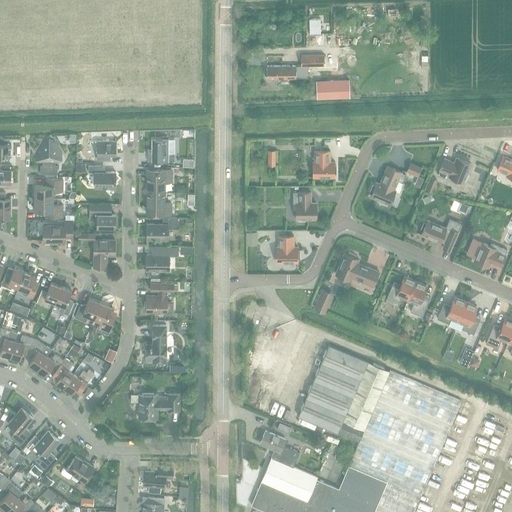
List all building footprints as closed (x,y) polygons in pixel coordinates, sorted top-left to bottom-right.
[(320,19),(309,19),(309,33),(321,33),(320,19)] [(324,55),(301,55),(301,66),(308,66),(314,66),(314,69),(338,69),(338,63),(324,63),(324,55)] [(296,66),(267,66),(267,78),(296,78),(308,77),(308,66),(301,66),(296,66)] [(349,79),(316,80),(317,98),(349,96),(349,79)] [(0,161),(1,162),(1,156),(11,156),(11,143),(4,143),(4,136),(0,136),(0,161)] [(174,161),(174,154),(168,154),(168,139),(152,139),(152,153),(148,153),(148,161),(174,161)] [(116,154),(116,141),(97,141),(97,159),(110,160),(110,153),(116,154)] [(57,174),(57,165),(55,165),(62,153),(56,142),(42,142),(36,152),(43,164),(43,167),(40,167),(40,174),(57,174)] [(313,162),(313,177),(334,177),(334,173),(336,173),(336,165),(334,165),(334,162),(330,162),(330,150),(315,150),(315,162),(313,162)] [(507,175),(511,177),(511,159),(503,155),(497,169),(507,174),(507,175)] [(440,169),(438,175),(454,181),(455,178),(463,182),(464,180),(466,181),(469,174),(467,173),(471,164),(456,157),(454,162),(444,158),(440,169)] [(422,167),(410,162),(406,172),(418,177),(422,167)] [(115,181),(116,171),(101,171),(101,165),(88,165),(88,172),(95,172),(94,187),(115,187),(114,187),(114,181),(115,181)] [(370,196),(381,200),(380,202),(387,205),(387,203),(389,204),(395,190),(394,189),(398,180),(402,182),(405,174),(401,172),(387,166),(380,183),(376,182),(375,185),(373,184),(369,192),(372,193),(370,196)] [(0,183),(11,184),(11,170),(0,169),(0,183)] [(147,169),(147,192),(164,192),(164,181),(171,181),(171,169),(147,169)] [(34,185),(34,198),(53,198),(53,191),(63,192),(63,178),(46,178),(46,185),(34,185)] [(432,192),(437,180),(431,178),(426,189),(432,192)] [(0,219),(10,219),(11,199),(5,199),(5,192),(0,192),(0,219)] [(164,192),(147,192),(147,214),(171,215),(171,203),(164,203),(164,192)] [(316,219),(316,203),(311,203),(311,192),(299,192),(293,192),(293,210),(296,210),(296,219),(298,219),(298,221),(305,221),(305,219),(316,219)] [(53,198),(34,198),(34,210),(45,210),(45,217),(62,217),(63,204),(53,204),(53,198)] [(460,202),(457,210),(465,214),(469,205),(460,202)] [(115,227),(115,214),(111,214),(111,204),(90,204),(90,220),(97,220),(97,227),(115,227)] [(178,228),(178,217),(162,217),(162,223),(147,223),(147,239),(168,239),(168,228),(178,228)] [(446,228),(427,220),(425,223),(423,222),(420,230),(422,231),(421,234),(440,242),(441,242),(445,243),(443,248),(450,251),(458,232),(457,231),(461,223),(449,219),(446,228)] [(72,237),(72,222),(65,222),(64,226),(43,226),(43,241),(65,241),(65,237),(72,237)] [(246,231),(246,244),(257,244),(257,231),(246,231)] [(78,240),(87,240),(94,240),(94,266),(107,266),(107,254),(115,254),(115,239),(94,239),(94,232),(78,232),(78,240)] [(279,247),(277,247),(277,262),(298,262),(298,258),(300,258),(300,250),(298,250),(298,247),(294,247),(294,236),(279,236),(279,247)] [(473,239),(467,254),(475,257),(474,261),(488,267),(491,262),(501,266),(505,255),(507,250),(491,243),(490,246),(481,242),(473,239)] [(178,255),(178,247),(162,247),(162,254),(147,254),(147,269),(169,269),(169,255),(178,255)] [(351,276),(373,286),(379,272),(361,264),(361,263),(357,261),(358,259),(355,257),(356,255),(349,252),(348,254),(344,253),(336,274),(350,280),(351,276)] [(8,267),(6,272),(1,285),(11,289),(12,285),(18,287),(24,271),(14,267),(13,269),(8,267)] [(24,271),(18,287),(24,290),(22,293),(32,297),(38,284),(32,282),(35,275),(24,271)] [(401,297),(408,300),(416,280),(404,276),(399,287),(392,285),(386,301),(397,306),(401,297)] [(416,280),(408,300),(414,303),(410,311),(422,316),(429,300),(422,297),(427,285),(416,280)] [(49,300),(55,302),(61,286),(51,282),(47,291),(42,289),(37,302),(46,306),(49,300)] [(146,295),(146,311),(165,312),(165,314),(173,314),(173,306),(167,306),(167,296),(164,295),(164,290),(174,290),(177,290),(178,284),(174,284),(150,283),(150,290),(159,290),(159,295),(146,295)] [(61,286),(55,302),(61,304),(58,310),(68,314),(73,301),(68,299),(72,290),(61,286)] [(333,293),(322,289),(314,307),(325,312),(333,293)] [(88,315),(94,318),(100,302),(89,297),(85,306),(80,304),(75,317),(85,321),(88,315)] [(451,318),(458,321),(466,302),(454,297),(449,309),(443,306),(437,318),(449,323),(451,318)] [(100,302),(94,318),(100,320),(96,330),(108,334),(114,318),(108,315),(112,306),(100,302)] [(466,302),(458,321),(464,324),(462,329),(474,334),(479,321),(472,318),(477,306),(466,302)] [(501,339),(508,342),(511,331),(511,321),(505,318),(500,330),(493,327),(486,343),(497,348),(501,339)] [(166,360),(166,325),(153,325),(153,343),(146,343),(146,358),(153,358),(153,360),(166,360)] [(1,327),(0,332),(0,346),(2,347),(0,353),(10,356),(15,340),(17,332),(1,327)] [(15,340),(10,356),(20,359),(22,353),(27,354),(33,343),(35,338),(22,334),(20,342),(15,340)] [(33,343),(27,354),(32,357),(28,363),(37,369),(46,355),(51,348),(35,338),(33,343)] [(75,357),(81,348),(74,344),(67,355),(71,357),(72,355),(75,357)] [(321,362),(360,378),(368,360),(330,344),(328,344),(321,362)] [(466,349),(460,364),(467,367),(474,352),(466,349)] [(46,355),(37,369),(46,375),(50,369),(54,373),(65,357),(63,359),(55,353),(51,358),(46,355)] [(65,357),(54,373),(59,376),(55,381),(64,387),(73,374),(68,370),(74,363),(65,357)] [(345,414),(337,432),(359,441),(389,370),(368,360),(360,378),(353,396),(347,409),(345,414)] [(321,362),(313,379),(353,396),(360,378),(321,362)] [(73,374),(64,387),(72,393),(76,387),(81,391),(94,372),(89,368),(86,371),(83,369),(78,377),(73,374)] [(413,511),(461,401),(389,370),(359,441),(349,465),(387,481),(383,492),(374,511),(413,511)] [(313,379),(306,397),(345,414),(347,409),(353,396),(313,379)] [(180,410),(180,393),(167,393),(167,396),(158,396),(158,394),(139,393),(138,417),(158,417),(158,404),(167,404),(167,410),(180,410)] [(298,415),(318,424),(337,432),(345,414),(306,397),(298,415)] [(25,427),(33,417),(21,408),(8,423),(16,430),(11,437),(20,445),(31,432),(25,427)] [(50,452),(60,441),(48,430),(35,445),(42,452),(37,458),(41,461),(39,464),(45,469),(55,456),(50,452)] [(299,452),(283,445),(286,439),(265,430),(260,443),(275,450),(272,457),(293,466),(299,452)] [(75,456),(66,469),(64,467),(61,471),(62,473),(68,478),(71,478),(77,481),(79,478),(85,482),(95,467),(87,462),(87,463),(75,456)] [(374,511),(383,492),(387,481),(349,465),(339,488),(317,478),(317,476),(293,466),(272,457),(271,456),(251,504),(268,511),(374,511)] [(144,485),(149,485),(148,492),(160,493),(161,486),(164,487),(165,477),(172,478),(173,466),(158,465),(158,472),(145,471),(144,485)] [(0,492),(10,479),(1,472),(0,473),(0,492)] [(10,479),(0,492),(0,493),(4,497),(0,501),(0,503),(6,509),(18,497),(14,493),(19,488),(10,480),(11,479),(10,479)] [(18,497),(6,509),(9,511),(18,511),(19,511),(25,511),(34,502),(30,498),(29,499),(25,496),(22,500),(18,497)] [(143,502),(141,511),(162,511),(164,497),(148,496),(147,502),(143,502)] [(34,502),(25,511),(39,511),(42,509),(34,502)]
